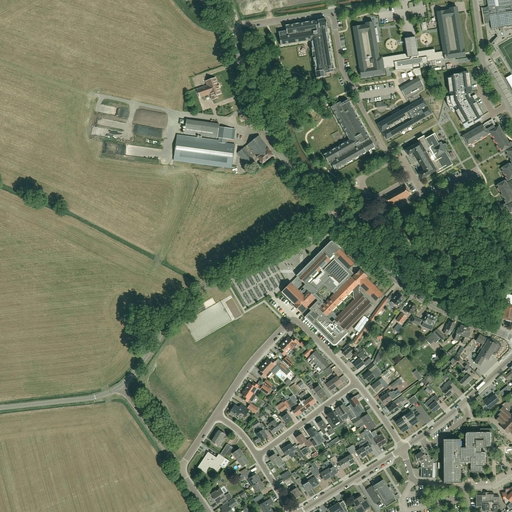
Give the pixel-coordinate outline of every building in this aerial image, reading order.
[(511,0),(486,0),(488,7),(486,7),(486,8),(481,9),(484,24),(489,24),(488,20),(490,20),(491,29),(507,27),(507,28),(511,26),(511,0)] [(395,70),(395,71),(400,70),(403,70),(408,70),(413,69),(417,68),(417,69),(420,68),(423,68),(426,67),(428,66),(429,67),(429,68),(431,67),(433,67),(432,67),(432,61),(435,61),(444,59),(444,60),(460,57),(460,52),(463,51),(464,51),(457,7),(449,9),(450,10),(437,12),(443,51),(435,52),(434,49),(417,52),(416,42),(415,38),(415,37),(414,37),(405,38),(404,39),(405,44),(406,52),(406,54),(382,58),(382,57),(379,58),(373,22),(366,23),(366,25),(360,26),(353,27),(361,77),(384,73),(384,69),(395,67),(395,70)] [(330,46),(329,39),(327,39),(326,37),(329,37),(329,36),(328,37),(327,29),(327,27),(325,19),(317,20),(317,21),(308,22),(307,22),(308,24),(306,25),(305,22),(305,23),(298,24),(298,23),(298,24),(298,26),(296,26),(296,24),(295,24),(288,25),(288,28),(286,28),(286,25),(285,26),(286,28),(285,28),(286,30),(286,31),(279,32),(280,37),(279,37),(280,42),(279,42),(280,43),(281,46),(281,43),(283,43),(283,46),(283,45),(290,44),(291,44),(291,42),(293,41),(293,44),(293,43),(300,42),(300,43),(301,43),(300,40),(302,40),(303,42),(310,41),(313,56),(312,56),(315,56),(315,58),(313,58),(313,59),(314,66),(316,66),(317,68),(314,68),(315,68),(316,76),(315,76),(318,76),(318,78),(316,78),(321,78),(322,78),(322,77),(324,77),(327,76),(326,73),(334,72),(333,72),(333,69),(334,69),(331,69),(331,67),(334,67),(333,66),(332,59),(330,59),(329,57),(332,57),(332,56),(331,56),(330,49),(331,49),(328,49),(328,47),(330,47),(330,46)] [(431,114),(422,99),(421,99),(418,94),(424,90),(420,68),(417,69),(418,78),(417,79),(400,88),(404,96),(406,95),(408,99),(411,105),(401,111),(392,116),(377,124),(386,139),(431,114)] [(473,100),(475,99),(474,96),(472,97),(471,97),(470,97),(470,96),(469,94),(471,94),(470,88),(470,84),(469,76),(468,72),(458,74),(453,75),(453,77),(447,78),(448,81),(449,89),(449,92),(447,93),(448,97),(450,96),(450,101),(451,102),(451,103),(453,107),(451,108),(453,112),(455,111),(457,113),(461,121),(462,124),(468,121),(469,123),(473,120),(473,121),(482,116),(481,113),(481,112),(477,105),(475,102),(473,100)] [(200,98),(201,97),(210,94),(212,100),(217,98),(216,95),(220,94),(218,88),(219,87),(218,84),(217,84),(215,78),(206,82),(207,86),(197,89),(200,98)] [(337,118),(341,125),(340,125),(342,124),(344,126),(341,127),(342,127),(346,133),(345,134),(347,133),(348,134),(346,136),(347,136),(350,140),(343,144),(343,143),(343,144),(344,146),(342,147),(341,145),(335,149),(335,148),(334,149),(335,151),(334,152),(332,150),(326,154),(326,153),(325,154),(327,156),(325,157),(324,155),(323,155),(328,163),(328,162),(329,164),(331,163),(334,170),(335,169),(334,169),(335,168),(336,170),(336,169),(339,167),(339,168),(340,168),(339,165),(342,163),(343,165),(346,163),(347,164),(347,163),(346,161),(348,160),(349,162),(352,160),(353,160),(355,159),(355,158),(358,156),(359,157),(358,154),(362,152),(363,154),(365,152),(366,153),(375,147),(370,139),(369,140),(368,139),(370,138),(369,138),(366,132),(366,131),(364,132),(363,131),(365,129),(364,129),(361,123),(361,122),(359,124),(358,122),(360,121),(360,120),(359,121),(356,114),(354,115),(353,113),(355,112),(354,112),(352,107),(350,108),(349,106),(351,105),(350,105),(349,102),(349,101),(348,102),(347,101),(347,100),(341,104),(340,102),(338,103),(330,107),(330,108),(333,107),(334,108),(332,110),(336,116),(335,116),(335,117),(338,115),(339,117),(336,118),(337,119),(337,118)] [(247,126),(258,122),(253,110),(243,114),(247,126)] [(498,188),(497,188),(499,192),(500,191),(502,194),(501,194),(503,198),(504,197),(505,200),(504,200),(506,203),(502,205),(503,208),(506,206),(510,213),(511,212),(511,144),(511,142),(509,143),(499,126),(495,128),(493,126),(495,125),(492,119),(484,124),(485,125),(483,126),(482,125),(463,136),(464,138),(468,146),(468,145),(470,144),(471,145),(474,143),(474,142),(476,140),(477,141),(480,139),(480,138),(482,137),(483,138),(490,134),(492,137),(493,137),(494,139),(493,140),(495,143),(496,143),(498,145),(497,146),(499,149),(500,149),(501,151),(502,153),(505,152),(506,151),(508,154),(506,154),(509,158),(510,157),(511,160),(510,160),(511,163),(509,165),(509,164),(501,168),(503,171),(502,171),(504,175),(505,174),(506,176),(505,177),(507,180),(504,181),(497,185),(498,188)] [(185,134),(218,138),(219,126),(186,122),(185,134)] [(137,134),(155,138),(156,130),(138,126),(137,134)] [(235,144),(226,143),(227,139),(231,139),(233,129),(221,127),(219,141),(195,138),(195,137),(177,135),(174,161),(192,163),(232,168),(235,144)] [(437,173),(452,165),(445,153),(446,152),(445,150),(446,149),(447,148),(447,147),(447,145),(446,145),(445,144),(444,144),(443,145),(442,145),(441,142),(440,143),(435,134),(426,139),(424,136),(418,140),(419,142),(405,151),(408,156),(413,152),(424,171),(418,174),(422,179),(436,171),(437,173)] [(262,164),(274,155),(259,136),(237,154),(245,164),(253,158),(254,160),(257,158),(262,164)] [(388,208),(411,195),(406,187),(383,200),(388,208)] [(334,345),(335,345),(336,344),(347,333),(346,332),(335,320),(337,317),(332,311),(352,290),(353,291),(353,298),(355,299),(361,294),(359,292),(359,288),(361,286),(376,302),(383,295),(366,278),(367,276),(361,270),(355,275),(349,269),(355,264),(340,249),(341,248),(335,242),(334,242),(333,242),(332,242),(331,243),(302,272),(297,276),(298,277),(292,283),(291,282),(282,291),(295,304),(293,306),(301,314),(302,313),(332,344),(333,344),(333,345),(334,345)] [(335,320),(346,332),(373,305),(368,300),(367,301),(366,299),(361,294),(355,299),(337,317),(335,320)] [(393,298),(391,301),(388,305),(391,307),(394,303),(398,307),(403,301),(402,300),(403,298),(398,294),(396,296),(395,296),(393,298)] [(511,295),(505,294),(501,312),(504,312),(502,319),(511,320),(511,295)] [(372,322),(388,300),(388,299),(385,298),(369,320),(372,322)] [(414,310),(416,307),(410,303),(407,307),(406,307),(404,309),(405,310),(404,311),(406,312),(407,311),(412,314),(414,311),(414,310)] [(401,324),(407,317),(401,313),(396,320),(401,324)] [(423,322),(424,322),(422,326),(426,328),(428,324),(434,326),(437,318),(427,314),(423,322)] [(372,322),(369,320),(364,316),(354,329),(359,333),(362,335),(372,322)] [(420,326),(422,320),(414,317),(411,323),(420,326)] [(452,331),(455,324),(449,321),(448,325),(447,325),(443,333),(446,334),(448,330),(452,331)] [(399,334),(403,328),(398,324),(394,330),(399,334)] [(462,336),(465,327),(465,326),(463,325),(462,326),(461,325),(460,329),(459,328),(457,333),(456,333),(454,339),(458,341),(460,338),(459,337),(460,335),(462,336)] [(469,333),(470,329),(469,329),(469,328),(467,327),(466,328),(465,327),(462,336),(464,337),(462,343),(465,344),(470,333),(469,333)] [(433,333),(441,341),(445,337),(437,330),(433,333)] [(362,335),(359,333),(353,342),(356,344),(362,335)] [(427,341),(430,344),(434,340),(436,342),(439,339),(433,334),(427,341)] [(477,341),(482,344),(478,352),(477,352),(480,354),(475,363),(480,366),(485,358),(488,360),(491,354),(494,356),(495,354),(497,353),(501,346),(501,344),(491,338),(490,339),(489,340),(488,340),(480,335),(477,341)] [(284,342),(291,348),(292,350),(297,345),(297,346),(300,343),(293,337),(291,339),(289,337),(284,342)] [(444,342),(446,346),(455,342),(453,338),(444,342)] [(286,353),(291,348),(284,342),(279,347),(282,349),(280,351),(284,356),(286,353)] [(346,358),(347,358),(348,358),(348,359),(351,356),(350,355),(356,350),(355,348),(352,351),(349,347),(344,352),(343,353),(344,355),(344,356),(346,358)] [(452,364),(459,357),(464,349),(461,347),(457,354),(456,355),(453,358),(450,362),(452,364)] [(363,350),(357,355),(359,358),(359,359),(356,361),(356,362),(353,365),(357,370),(364,364),(361,361),(365,358),(363,356),(366,354),(363,350)] [(311,365),(314,362),(320,355),(316,351),(309,357),(312,360),(310,363),(311,365)] [(314,362),(317,365),(314,367),(316,369),(318,367),(318,366),(325,360),(320,355),(314,362)] [(286,356),(283,360),(290,367),(293,363),(286,356)] [(263,364),(272,372),(278,378),(280,376),(274,370),(276,367),(275,366),(277,363),(273,359),(271,361),(268,359),(263,364)] [(318,366),(318,367),(321,370),(318,373),(319,374),(329,365),(325,360),(318,366)] [(289,368),(284,362),(280,366),(285,372),(289,368)] [(272,372),(263,364),(258,369),(261,372),(259,374),(264,378),(266,376),(267,377),(272,372)] [(378,375),(374,370),(377,368),(373,364),(367,369),(369,371),(363,377),(365,379),(365,380),(366,381),(367,381),(367,382),(374,377),(375,378),(378,375)] [(467,373),(471,369),(467,364),(464,367),(466,369),(463,372),(467,375),(459,382),(464,387),(472,379),(467,373)] [(335,377),(331,380),(336,387),(342,382),(337,376),(334,373),(332,374),(335,377)] [(399,385),(403,383),(399,378),(390,385),(393,388),(398,384),(399,385)] [(266,380),(264,383),(275,393),(277,391),(272,387),(273,386),(266,380)] [(330,391),(336,387),(331,380),(328,383),(325,380),(323,381),(326,384),(325,385),(330,391)] [(444,390),(443,391),(448,396),(451,393),(452,394),(455,391),(451,386),(453,384),(450,380),(446,384),(447,384),(442,388),(444,390)] [(301,389),(305,386),(302,381),(297,385),(301,389)] [(376,392),(383,387),(378,381),(371,386),(376,392)] [(254,395),(258,389),(257,388),(259,386),(254,382),(252,385),(249,383),(245,389),(254,395)] [(321,389),(322,388),(318,383),(317,385),(318,386),(314,389),(316,393),(320,399),(325,395),(321,389)] [(254,395),(245,389),(241,395),(244,397),(242,399),(249,404),(251,401),(252,402),(256,396),(254,395)] [(387,402),(387,403),(388,402),(387,402),(391,399),(392,401),(401,394),(398,390),(395,392),(394,391),(391,393),(389,390),(386,392),(387,393),(380,398),(384,404),(387,402)] [(429,407),(433,413),(440,407),(436,402),(435,402),(436,401),(437,401),(439,399),(435,395),(430,399),(431,399),(424,405),(427,408),(429,407)] [(489,408),(499,401),(495,395),(489,400),(488,398),(484,401),(489,408)] [(307,400),(311,406),(316,402),(312,396),(307,400)] [(403,407),(401,405),(399,402),(401,401),(402,402),(405,400),(403,396),(393,403),(394,404),(392,405),(393,406),(389,409),(392,414),(400,409),(399,409),(403,407)] [(355,416),(356,417),(364,412),(362,409),(359,410),(356,405),(359,403),(356,399),(356,400),(354,397),(348,400),(351,404),(348,406),(350,409),(355,416)] [(297,407),(294,402),(293,400),(292,400),(290,402),(292,406),(291,406),(294,410),(293,410),(297,416),(302,413),(297,407)] [(302,403),(306,409),(311,406),(307,400),(302,403)] [(283,403),(282,402),(277,406),(281,412),(287,408),(283,403)] [(255,414),(256,412),(259,409),(251,403),(247,408),(255,414)] [(302,403),(297,407),(302,413),(306,409),(302,403)] [(354,417),(349,409),(348,410),(345,407),(343,404),(337,408),(340,412),(338,413),(340,416),(343,414),(345,417),(348,416),(350,420),(354,417)] [(245,416),(249,410),(241,405),(239,408),(234,405),(230,411),(231,411),(229,413),(236,418),(240,413),(245,416)] [(511,412),(511,414),(503,406),(498,411),(500,412),(497,415),(499,417),(497,419),(502,424),(500,427),(507,433),(510,431),(511,432),(511,412)] [(339,416),(337,418),(333,411),(327,415),(329,419),(327,420),(326,419),(326,420),(333,430),(336,427),(335,424),(336,423),(339,421),(341,424),(343,422),(339,416)] [(412,426),(418,422),(411,411),(395,422),(403,433),(409,429),(408,427),(411,425),(412,426)] [(281,428),(276,422),(280,420),(275,413),(272,416),(274,419),(267,425),(273,433),(281,428)] [(287,423),(292,419),(288,413),(286,414),(285,413),(280,416),(284,422),(285,421),(287,423)] [(361,418),(357,421),(359,424),(363,421),(365,424),(371,420),(368,414),(366,415),(361,418)] [(324,429),(327,427),(323,420),(318,423),(322,430),(324,434),(326,432),(324,429)] [(367,428),(364,431),(364,432),(365,433),(368,431),(369,431),(369,430),(376,427),(371,420),(365,424),(367,428)] [(268,437),(263,429),(263,430),(261,427),(259,428),(261,431),(258,434),(262,441),(268,437)] [(316,439),(319,438),(320,437),(317,434),(318,433),(316,430),(315,430),(312,427),(307,430),(312,437),(314,436),(316,439)] [(470,463),(470,470),(470,471),(471,471),(471,472),(472,473),(473,473),(483,473),(483,466),(484,465),(485,465),(485,464),(486,463),(487,463),(487,456),(486,456),(486,452),(480,452),(480,450),(480,448),(484,448),(483,446),(490,446),(490,443),(494,443),(494,432),(494,431),(493,430),(492,429),(491,429),(480,429),(480,432),(468,432),(467,432),(467,433),(466,433),(465,434),(465,435),(465,448),(460,448),(460,439),(443,439),(444,483),(461,483),(461,463),(470,463)] [(221,440),(225,434),(219,430),(212,441),(219,446),(222,441),(221,440)] [(308,447),(311,444),(308,440),(307,441),(302,433),(296,437),(301,445),(305,442),(308,447)] [(378,436),(374,439),(371,433),(367,435),(371,442),(372,443),(375,441),(379,447),(386,442),(385,439),(385,440),(384,438),(385,438),(383,435),(382,435),(382,434),(378,437),(378,436)] [(371,442),(367,435),(367,436),(364,438),(366,441),(361,444),(362,447),(363,447),(367,454),(373,450),(368,443),(371,442)] [(295,449),(293,446),(291,443),(286,446),(293,457),(295,455),(294,453),(293,451),(295,449)] [(221,454),(224,457),(231,447),(227,444),(221,454)] [(361,444),(360,445),(359,445),(361,448),(356,451),(360,458),(361,457),(362,458),(364,457),(364,456),(367,454),(363,447),(362,447),(361,444)] [(293,457),(286,446),(281,449),(286,456),(289,454),(291,458),(293,457)] [(238,460),(244,455),(240,449),(233,453),(238,460)] [(220,465),(221,465),(225,468),(229,461),(219,454),(216,458),(208,452),(198,467),(205,472),(210,466),(217,470),(220,465)] [(433,463),(429,456),(428,455),(426,456),(425,454),(424,455),(422,452),(416,456),(415,457),(417,461),(419,460),(422,464),(422,467),(421,478),(433,478),(433,463)] [(279,466),(282,465),(280,461),(275,454),(270,457),(274,465),(277,463),(279,466)] [(249,462),(244,455),(238,460),(243,466),(249,462)] [(355,462),(350,455),(344,459),(349,466),(355,462)] [(331,477),(337,473),(332,465),(335,463),(332,458),(329,460),(331,463),(324,467),(326,470),(331,477)] [(349,466),(344,459),(338,462),(342,469),(349,466)] [(321,467),(323,470),(324,469),(324,471),(320,473),(324,480),(325,480),(326,481),(329,479),(328,478),(331,477),(326,470),(324,467),(323,466),(321,467)] [(231,477),(234,475),(230,468),(226,470),(231,477)] [(250,475),(247,469),(240,473),(244,479),(250,475)] [(314,476),(317,474),(314,469),(311,471),(313,474),(307,478),(308,481),(312,488),(313,487),(313,488),(317,486),(316,485),(319,484),(314,476)] [(254,485),(261,481),(256,474),(252,477),(251,475),(246,478),(252,487),(252,486),(253,486),(254,485)] [(291,479),(295,485),(297,483),(295,480),(295,481),(292,477),(290,479),(288,476),(282,480),(284,483),(291,479)] [(384,479),(373,485),(367,489),(376,504),(382,500),(386,507),(397,500),(393,493),(394,492),(391,486),(389,487),(384,479)] [(254,489),(256,493),(265,488),(261,481),(254,485),(253,486),(254,489)] [(312,488),(308,481),(302,484),(306,491),(312,488)] [(294,499),(300,495),(295,487),(296,487),(295,486),(294,485),(288,488),(290,491),(290,492),(294,499)] [(505,505),(506,506),(507,506),(508,505),(509,506),(510,509),(511,509),(511,508),(511,486),(510,488),(505,490),(506,492),(502,493),(503,500),(504,500),(505,505)] [(227,501),(232,497),(229,493),(225,496),(220,489),(212,494),(218,504),(225,499),(227,501)] [(245,500),(248,498),(243,492),(240,494),(242,498),(244,497),(245,500)] [(494,505),(494,504),(499,504),(499,495),(494,495),(494,493),(489,493),(489,492),(484,492),(484,494),(482,494),(482,493),(476,493),(476,507),(483,507),(483,503),(486,503),(486,504),(484,504),(484,511),(490,511),(490,508),(493,508),(493,511),(498,511),(498,505),(494,505)] [(361,496),(359,497),(358,497),(357,497),(356,497),(356,498),(355,499),(355,500),(354,501),(356,505),(354,507),(356,511),(361,511),(371,506),(368,501),(365,503),(361,496)] [(264,511),(273,511),(274,511),(269,504),(273,501),(271,498),(260,505),(264,511)] [(233,499),(226,504),(221,507),(223,510),(222,510),(223,511),(233,511),(231,508),(237,504),(233,499)] [(335,505),(333,506),(336,511),(347,511),(345,507),(342,509),(338,503),(337,503),(335,504),(335,505)]
